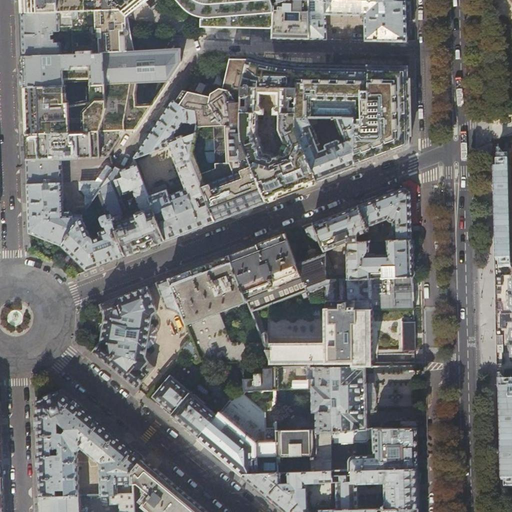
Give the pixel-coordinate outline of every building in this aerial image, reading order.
[(20,0),(21,14),(92,11),(121,10),(111,0),(20,0)] [(138,8),(147,0),(111,0),(121,10),(127,17),(138,8)] [(273,4),(271,0),(178,0),(182,4),(186,8),(189,11),(191,13),(194,14),(197,16),(201,17),(200,27),(218,27),(236,27),(273,28),(273,4)] [(310,39),(308,0),(286,0),(273,4),(273,28),(272,38),(281,39),(310,39)] [(407,21),(407,1),(343,0),(308,0),(310,39),(327,40),(326,14),(362,15),(362,18),(365,18),(366,41),(408,41),(407,29),(407,25),(407,21)] [(121,10),(92,11),(94,54),(104,53),(134,52),(134,51),(133,43),(132,35),(132,36),(127,17),(121,10)] [(22,33),(23,56),(94,54),(92,11),(21,14),(22,33)] [(134,52),(104,53),(105,84),(168,81),(181,63),(180,56),(180,49),(157,50),(134,51),(134,52)] [(104,53),(94,54),(23,56),(23,71),(24,88),(105,84),(104,53)] [(210,55),(209,57),(205,81),(243,82),(249,55),(225,55),(210,55)] [(312,118),(312,99),(345,100),(346,118),(355,118),(356,167),(377,159),(409,147),(409,135),(411,134),(410,129),(410,101),(409,79),(407,80),(407,67),(299,65),(285,63),(264,59),(249,55),(243,82),(242,87),(297,88),(296,117),(309,117),(312,118)] [(242,139),(242,87),(243,82),(205,81),(209,57),(202,60),(196,68),(189,78),(184,85),(173,100),(187,109),(196,111),(198,127),(191,160),(215,222),(245,210),(267,202),(242,139)] [(168,81),(105,84),(24,88),(24,95),(25,108),(26,135),(126,131),(135,130),(168,81)] [(296,117),(297,88),(242,87),(242,139),(267,202),(293,192),(318,182),(296,129),(296,117)] [(133,159),(135,159),(165,148),(164,145),(168,143),(184,184),(168,190),(166,185),(165,185),(164,182),(161,181),(156,183),(154,185),(156,189),(147,192),(166,241),(190,232),(215,222),(191,160),(198,127),(196,111),(187,109),(173,100),(158,123),(151,133),(145,133),(138,143),(141,149),(133,159)] [(323,151),(309,117),(296,117),(296,129),(318,182),(339,174),(356,167),(355,118),(346,118),(335,118),(345,142),(341,144),(339,140),(325,145),(327,149),(323,151)] [(126,131),(26,135),(26,147),(27,160),(62,159),(108,157),(123,135),(126,131)] [(62,159),(27,160),(27,170),(29,209),(30,233),(45,239),(62,246),(82,216),(84,214),(71,215),(71,211),(66,211),(64,215),(62,159)] [(147,192),(135,159),(133,159),(131,164),(129,165),(128,167),(126,168),(124,168),(122,168),(120,168),(124,178),(115,181),(126,208),(121,210),(122,214),(112,218),(126,256),(146,248),(166,241),(147,192)] [(86,211),(113,171),(107,165),(96,181),(80,182),(80,189),(81,189),(86,195),(86,211)] [(115,166),(113,171),(99,192),(109,219),(103,220),(107,230),(109,229),(110,232),(101,235),(103,239),(95,242),(94,241),(93,240),(92,240),(82,216),(62,246),(74,257),(88,271),(110,262),(126,256),(112,218),(122,214),(121,210),(126,208),(115,181),(124,178),(120,168),(118,168),(116,167),(115,166)] [(384,196),(358,205),(366,224),(371,241),(387,241),(413,240),(412,233),(412,224),(412,220),(412,201),(411,191),(406,187),(384,196)] [(337,213),(313,223),(322,244),(325,252),(347,243),(371,241),(366,224),(358,205),(337,213)] [(320,244),(322,244),(313,223),(304,226),(308,235),(311,236),(320,244)] [(243,250),(229,255),(248,302),(251,311),(302,292),(307,290),(297,264),(285,234),(271,239),(243,250)] [(413,240),(387,241),(388,254),(370,255),(370,242),(371,242),(371,241),(347,243),(348,278),(348,279),(372,278),(372,274),(373,273),(376,273),(376,278),(413,277),(413,261),(413,250),(413,242),(413,240)] [(325,252),(297,264),(307,290),(309,295),(320,291),(321,301),(338,300),(337,281),(336,279),(325,252)] [(199,267),(169,278),(184,318),(193,340),(200,360),(201,361),(202,361),(242,362),(269,363),(269,357),(266,349),(264,344),(231,343),(219,313),(248,302),(229,255),(199,267)] [(339,278),(336,279),(337,281),(338,300),(344,300),(349,300),(349,299),(348,279),(348,278),(345,278),(345,277),(339,277),(339,278)] [(413,277),(376,278),(372,278),(348,279),(349,299),(350,308),(369,308),(414,307),(414,293),(413,277)] [(183,318),(184,318),(169,278),(156,283),(157,286),(158,286),(167,309),(169,309),(172,310),(174,311),(176,311),(180,315),(182,317),(183,318)] [(146,348),(147,347),(152,316),(153,315),(156,313),(157,312),(156,310),(148,288),(147,287),(100,305),(105,315),(105,317),(105,320),(104,325),(104,326),(103,333),(102,334),(103,334),(102,337),(102,342),(100,343),(101,344),(94,351),(94,350),(93,351),(119,373),(137,388),(138,388),(138,387),(148,376),(149,375),(154,368),(155,368),(156,366),(155,365),(154,366),(152,364),(150,362),(148,360),(147,360),(146,360),(145,359),(145,358),(146,357),(146,356),(146,355),(146,353),(146,350),(146,348)] [(349,299),(349,300),(344,300),(344,308),(325,308),(326,337),(270,337),(270,349),(266,349),(269,357),(269,363),(270,364),(370,363),(369,308),(350,308),(349,299)] [(417,354),(417,321),(405,321),(405,351),(392,351),(392,362),(410,362),(410,354),(417,354)] [(197,363),(200,360),(193,340),(192,341),(193,342),(193,343),(192,343),(191,343),(191,345),(184,353),(185,353),(197,363)] [(276,398),(313,396),(312,379),(315,379),(314,370),(312,370),(312,366),(308,366),(307,366),(270,367),(264,367),(264,373),(255,373),(255,377),(244,378),(245,390),(275,389),(276,398)] [(312,379),(313,396),(313,412),(316,412),(317,429),(317,433),(367,429),(366,411),(367,411),(366,383),(365,383),(365,366),(312,366),(312,370),(314,370),(315,379),(312,379)] [(174,414),(171,417),(197,439),(217,416),(171,377),(154,397),(171,412),(174,414)] [(133,471),(144,459),(92,415),(66,394),(62,390),(37,402),(38,416),(40,470),(41,497),(79,495),(77,452),(81,447),(100,463),(101,494),(109,494),(134,493),(133,483),(133,471)] [(254,457),(278,456),(277,442),(256,443),(220,412),(217,416),(197,439),(239,473),(254,473),(254,457)] [(417,428),(382,428),(367,429),(317,433),(317,455),(318,459),(303,459),(303,472),(332,471),(331,440),(335,440),(335,443),(367,442),(369,439),(374,439),(375,455),(355,456),(354,456),(352,456),(351,457),(351,458),(350,459),(350,460),(350,470),(418,469),(418,467),(418,448),(417,428)] [(317,433),(317,429),(277,430),(277,442),(278,456),(317,455),(317,433)] [(151,465),(144,459),(133,471),(133,483),(139,483),(147,489),(147,511),(207,511),(191,498),(151,465)] [(418,469),(350,470),(332,471),(332,483),(336,483),(337,510),(358,510),(358,484),(384,483),(385,509),(419,509),(419,492),(419,489),(418,485),(418,469)] [(332,471),(303,472),(254,473),(239,473),(273,502),(284,511),(316,511),(318,511),(317,510),(309,511),(308,509),(307,484),(332,483),(332,471)] [(134,511),(134,493),(109,494),(110,504),(119,504),(118,511),(134,511)] [(81,511),(81,495),(79,495),(41,497),(41,511),(81,511)]
